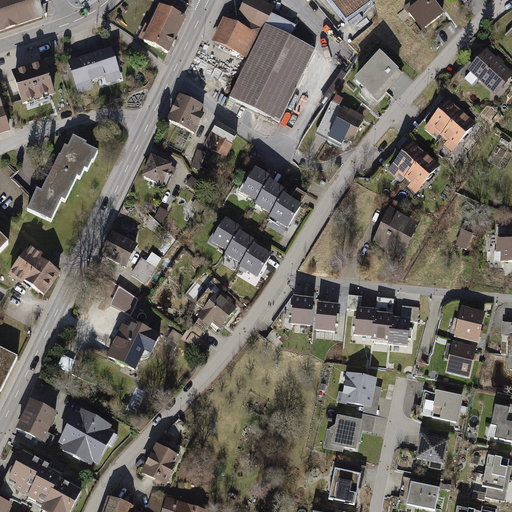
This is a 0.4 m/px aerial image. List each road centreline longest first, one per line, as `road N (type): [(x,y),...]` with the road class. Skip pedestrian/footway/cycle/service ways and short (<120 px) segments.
road 1 (residential): [(91,511),(119,466),(251,318),(355,160),(503,0)]
road 2 (secondary): [(0,429),(146,129)]
road 3 (residential): [(0,150),(103,117),(146,129)]
road 4 (residential): [(171,75),(279,156)]
road 5 (residential): [(401,379),(375,511)]
